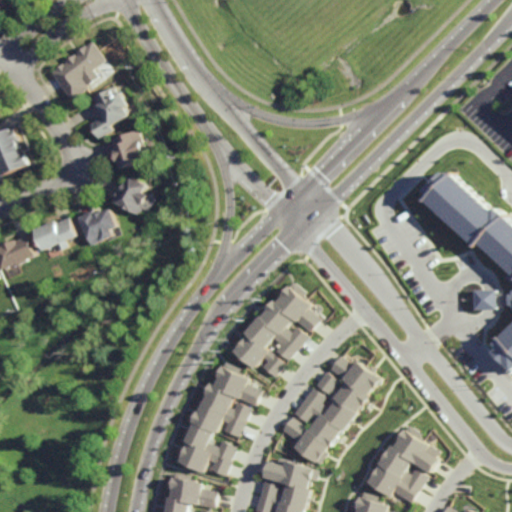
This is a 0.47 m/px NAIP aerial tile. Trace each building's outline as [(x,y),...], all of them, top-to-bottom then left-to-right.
[(108,60),(84,79),(90,87),(74,101),(52,73),(56,70),(55,69),(63,63),(64,65),(67,62),(66,61),(75,54),(77,56),(79,55),(78,52),(86,45),(87,46),(94,42),(108,60)] [(119,93),(123,91),(131,105),(128,107),(132,115),(114,126),(117,130),(102,139),(93,124),(106,117),(95,99),(115,87),(119,93)] [(26,153),(27,152),(32,164),(5,176),(0,164),(0,133),(14,128),(13,127),(17,126),(25,144),(22,145),(26,153)] [(145,140),(146,140),(150,151),(149,152),(151,157),(144,160),(145,162),(124,169),(121,161),(119,162),(116,153),(118,152),(113,140),(141,130),(145,140)] [(511,218),(457,174),(448,174),(428,199),(511,266),(511,270),(508,276),(511,283),(511,293),(499,294),(500,306),(511,306),(511,328),(499,345),(499,357),(511,366),(511,218)] [(151,185),(147,192),(152,195),(146,206),(147,206),(143,214),(142,213),(141,215),(130,209),(129,210),(125,208),(125,206),(116,201),(122,190),(124,191),(129,182),(130,183),(134,176),(151,185)] [(121,226),(114,230),(117,236),(95,246),(88,230),(87,230),(86,229),(87,228),(83,217),(97,211),(99,214),(105,211),(106,212),(113,209),(121,226)] [(81,236),(69,242),(71,248),(62,252),(59,246),(48,251),(38,230),(59,220),(60,223),(72,217),(81,236)] [(42,256),(7,271),(0,253),(0,248),(5,247),(4,245),(13,242),(13,243),(33,235),(42,256)] [(243,352),(265,369),(268,366),(283,377),(293,363),(278,351),(280,348),(296,361),(315,336),(303,327),(299,332),(294,328),(301,320),(317,333),(328,319),(316,310),(320,304),(310,297),(313,292),(298,280),(243,352)] [(499,309),(499,290),(478,290),(478,310),(499,309)] [(327,465),(374,395),(375,396),(387,378),(362,361),(359,364),(346,356),(335,372),(333,370),(323,386),(342,399),(337,407),(330,402),(333,398),(319,388),(302,412),(320,424),(316,429),(299,417),(289,431),(305,443),(302,448),(327,465)] [(187,463),(211,472),(215,461),(220,463),(217,470),(232,476),(244,447),(229,441),(226,447),(221,445),(227,429),(247,437),(259,408),(243,402),(244,398),(264,406),(270,390),(257,385),(259,379),(247,374),(250,368),(233,362),(225,384),(218,382),(187,463)] [(376,485),(398,497),(399,494),(417,504),(433,476),(417,467),(419,463),(436,473),(448,450),(407,427),(376,485)] [(325,468),(292,462),(291,464),(275,461),(272,479),(292,483),(290,494),(283,492),(285,485),(268,481),(262,511),(266,511),(309,511),(315,481),(323,482),(325,468)] [(218,511),(206,510),(206,511),(196,511),(198,504),(222,508),(224,491),(211,489),(209,483),(199,481),(198,475),(182,473),(178,497),(175,498),(172,511),(218,511)] [(360,511),(394,511),(393,511),(395,505),(382,502),(383,496),(365,492),(360,511)]
